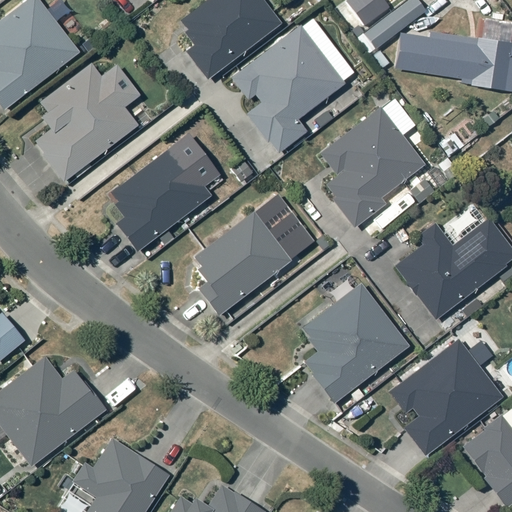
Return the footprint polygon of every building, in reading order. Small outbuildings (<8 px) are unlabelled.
[(78,50),(39,0),(24,0),(0,19),(0,103),(3,108),(78,50)] [(209,0),(178,25),(193,44),(184,51),(207,80),(280,22),(262,0),(209,0)] [(344,0),(366,27),(391,7),(386,0),(344,0)] [(417,0),(400,0),(391,7),(366,27),(361,31),(375,49),(425,9),(417,0)] [(333,46),(310,17),(231,78),(247,99),(255,93),(261,101),(245,113),(276,153),(304,131),(295,119),(343,82),(322,55),(333,46)] [(438,33),(438,37),(399,31),(394,68),(460,78),(459,83),(511,90),(511,41),(491,38),(490,41),(438,33)] [(100,76),(89,62),(39,100),(47,112),(41,116),(51,129),(33,141),(62,180),(136,126),(122,106),(137,95),(115,65),(100,76)] [(437,187),(434,182),(420,166),(424,163),(379,106),(319,154),(336,175),(321,187),(331,199),(354,228),(367,217),(376,228),(415,197),(418,201),(437,187)] [(221,174),(189,133),(99,202),(137,251),(210,195),(204,187),(221,174)] [(447,155),(436,165),(451,184),(463,174),(447,155)] [(242,158),(230,167),(243,186),(255,178),(242,158)] [(290,259),(253,211),(192,258),(208,279),(197,288),(218,315),(225,310),(236,301),(290,259)] [(511,259),(511,248),(487,216),(453,243),(436,222),(418,236),(424,243),(394,267),(435,319),(511,259)] [(408,344),(361,282),(301,328),(318,351),(303,362),(333,402),(408,344)] [(0,360),(22,341),(0,315),(0,360)] [(500,396),(456,339),(388,391),(404,413),(412,407),(418,414),(402,426),(423,454),(500,396)] [(57,380),(39,358),(0,388),(0,428),(29,466),(100,412),(68,371),(57,380)] [(511,502),(511,426),(502,414),(460,446),(506,507),(511,502)] [(144,511),(167,478),(109,441),(91,470),(82,465),(70,485),(95,501),(87,511),(144,511)] [(174,496),(163,511),(256,511),(220,490),(206,511),(193,498),(187,504),(174,496)] [(51,511),(53,496),(22,493),(20,510),(36,511),(51,511)]
